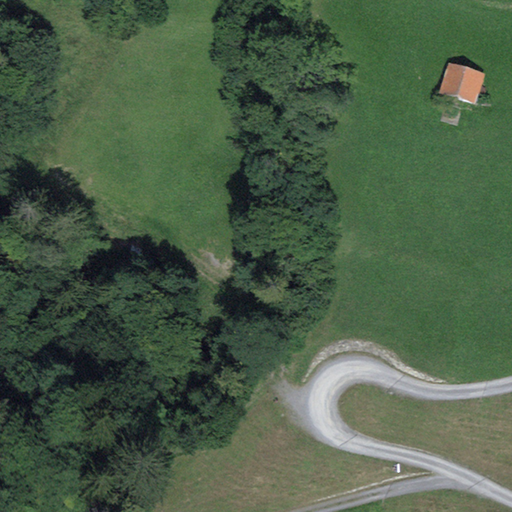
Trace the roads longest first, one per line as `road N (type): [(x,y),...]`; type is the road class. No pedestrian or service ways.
road 1 (residential): [(511,499),(435,465),(340,442),(320,412),(326,386),(348,370),(432,392),(511,384)]
road 2 (track): [(47,174),(63,189),(166,234),(248,299),(263,323),(274,374)]
